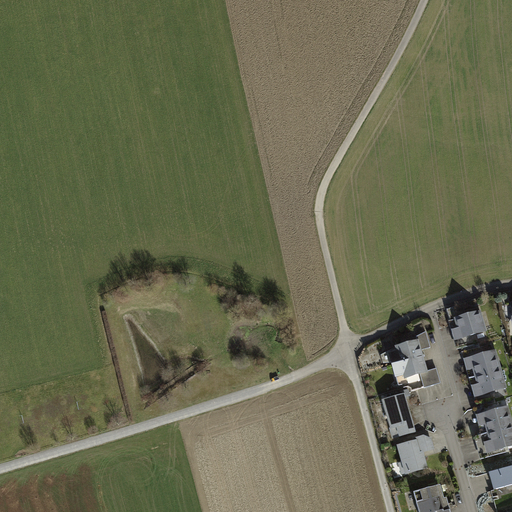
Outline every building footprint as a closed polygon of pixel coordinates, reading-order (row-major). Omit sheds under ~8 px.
[(481,310),(449,319),(450,323),(457,320),(462,338),(487,331),(481,310)] [(418,339),(396,345),(397,349),(389,351),(392,361),(423,353),(422,349),(430,347),(426,331),(417,336),(418,339)] [(496,349),(471,355),(476,372),(468,374),(469,377),(501,368),(496,349)] [(428,370),(423,353),(392,361),(396,375),(405,372),(406,376),(428,370)] [(437,368),(420,373),(425,387),(441,382),(437,368)] [(507,387),(501,368),(469,377),(469,379),(476,377),(481,394),(507,387)] [(403,393),(382,398),(390,427),(397,426),(400,435),(415,431),(413,421),(411,422),(407,406),(409,405),(406,396),(411,394),(409,388),(402,390),(403,393)] [(511,421),(508,406),(483,412),(488,432),(511,425),(511,421)] [(511,444),(511,425),(474,436),(479,454),(511,444)] [(417,438),(397,443),(405,472),(427,467),(424,455),(422,455),(421,452),(434,448),(432,440),(422,443),(420,435),(417,436),(417,438)] [(511,464),(489,472),(493,489),(511,483),(511,464)] [(436,485),(414,491),(420,511),(451,511),(450,509),(444,510),(436,485)]
